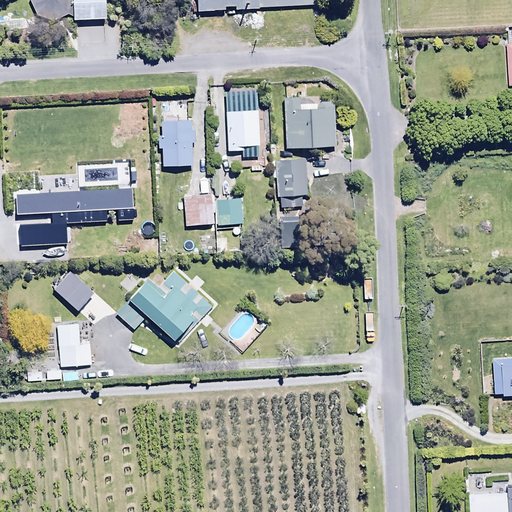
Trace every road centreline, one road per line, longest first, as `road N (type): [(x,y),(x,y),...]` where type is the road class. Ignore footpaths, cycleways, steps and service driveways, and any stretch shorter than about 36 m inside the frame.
road 1 (residential): [(373,53),(398,511)]
road 2 (residential): [(0,73),(373,53)]
